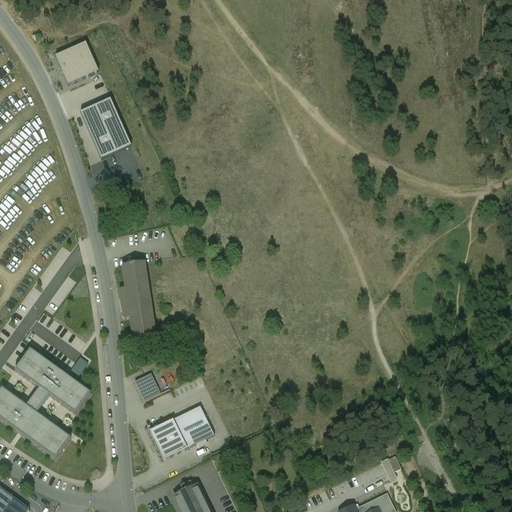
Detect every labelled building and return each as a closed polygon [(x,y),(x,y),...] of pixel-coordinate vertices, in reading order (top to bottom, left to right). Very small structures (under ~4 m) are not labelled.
[(86,46),(56,59),(69,88),(99,74),(86,46)] [(111,102),(81,115),(101,162),(132,149),(111,102)] [(144,265),(123,268),(126,290),(121,291),(125,321),(131,320),(134,343),(155,340),(144,265)] [(25,407),(0,389),(0,418),(53,456),(67,437),(34,414),(47,395),(72,413),(87,392),(26,349),(12,368),(39,387),(25,407)] [(77,359),(71,369),(78,373),(84,363),(77,359)] [(160,395),(151,376),(134,384),(144,403),(160,395)] [(215,440),(200,411),(174,424),(189,453),(215,440)] [(174,425),(151,436),(165,463),(188,452),(174,425)] [(180,487),(182,494),(193,488),(190,482),(180,487)] [(182,494),(173,498),(180,511),(208,511),(197,487),(193,488),(182,494)] [(0,511),(27,511),(29,511),(0,489),(0,511)] [(395,511),(387,496),(357,510),(355,506),(343,511),(395,511)]
